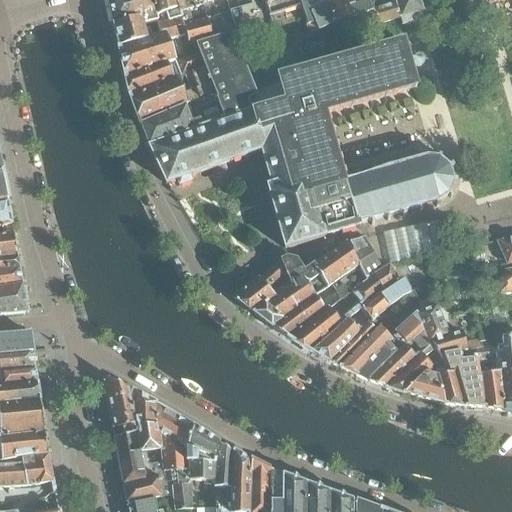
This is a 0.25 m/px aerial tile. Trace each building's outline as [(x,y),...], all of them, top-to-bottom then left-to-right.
[(156,19),(150,0),(112,0),(109,1),(114,27),(142,19),(144,27),(157,25),(156,19)] [(150,0),(156,19),(166,16),(168,22),(181,19),(175,0),(150,0)] [(200,0),(175,0),(181,19),(185,36),(188,48),(196,46),(212,41),(200,0)] [(235,34),(224,0),(200,0),(212,41),(230,36),(235,34)] [(224,0),(235,34),(258,28),(252,8),(249,0),(224,0)] [(263,0),(265,4),(266,4),(269,16),(300,6),(301,6),(298,0),(263,0)] [(326,3),(324,0),(298,0),(301,6),(300,6),(304,21),(313,18),(317,30),(334,24),(326,3)] [(348,20),(341,0),(332,0),(331,1),(326,3),(334,24),(348,20)] [(341,0),(348,20),(371,11),(367,0),(353,4),(352,0),(348,1),(347,0),(341,0)] [(421,11),(418,0),(394,0),(393,1),(394,4),(399,20),(422,12),(421,11)] [(469,0),(461,0),(461,1),(463,8),(471,7),(469,0)] [(394,4),(387,7),(371,11),(376,27),(399,20),(394,4)] [(430,9),(421,11),(422,12),(399,20),(402,26),(432,17),(430,9)] [(317,30),(313,18),(304,21),(308,34),(317,30)] [(114,27),(119,49),(155,39),(153,34),(150,35),(148,30),(145,31),(144,27),(142,19),(114,27)] [(155,39),(119,49),(125,79),(174,61),(167,41),(185,36),(181,19),(168,22),(157,25),(160,35),(156,36),(156,38),(155,39)] [(215,99),(196,107),(204,126),(149,146),(166,184),(168,184),(176,180),(179,187),(190,183),(188,176),(261,151),(264,161),(271,188),(267,189),(284,248),(324,238),(323,236),(357,227),(357,226),(370,222),(371,226),(374,225),(373,221),(385,218),(387,222),(390,221),(389,217),(401,214),(402,217),(406,216),(405,212),(418,209),(419,213),(422,212),(421,208),(435,204),(436,208),(440,207),(439,202),(446,196),(450,200),(452,197),(448,193),(451,183),(456,183),(456,179),(451,180),(448,170),(453,167),(451,164),(447,167),(439,160),(441,157),(438,155),(435,160),(427,159),(426,154),(421,155),(423,159),(409,164),(407,159),(404,160),(405,164),(391,168),(390,164),(387,165),(388,169),(375,173),(374,169),(370,170),(372,174),(359,178),(358,173),(355,174),(356,179),(342,183),(334,153),(324,115),(415,89),(401,43),(382,48),(301,71),(294,64),(278,68),(276,77),(283,103),(249,113),(245,102),(254,98),(230,36),(212,41),(196,46),(198,53),(204,69),(215,99)] [(180,79),(184,77),(204,69),(198,53),(174,61),(125,79),(130,97),(173,80),(168,69),(175,67),(180,79)] [(177,78),(173,80),(130,97),(140,125),(195,102),(196,107),(215,99),(204,69),(184,77),(190,91),(183,94),(177,78)] [(195,102),(140,125),(149,146),(204,126),(196,107),(195,102)] [(0,226),(11,224),(7,205),(0,204),(0,226)] [(383,236),(389,266),(433,257),(456,251),(449,221),(383,236)] [(0,255),(16,253),(13,234),(0,235),(0,255)] [(511,238),(495,241),(505,266),(511,264),(511,238)] [(345,245),(313,266),(319,277),(326,289),(338,281),(341,285),(344,288),(348,287),(351,285),(352,281),(347,275),(358,268),(366,282),(381,270),(364,240),(345,245)] [(266,259),(273,254),(270,251),(264,256),(266,259)] [(0,270),(19,268),(16,253),(0,255),(0,270)] [(289,288),(253,315),(271,329),(315,299),(314,297),(306,285),(319,277),(313,266),(303,273),(296,261),(287,259),(280,261),(280,260),(275,265),(289,288)] [(275,265),(234,299),(242,306),(243,307),(253,315),(289,288),(275,265)] [(366,282),(350,293),(359,305),(363,308),(376,297),(398,282),(388,266),(381,270),(366,282)] [(0,288),(21,286),(19,268),(0,270),(0,288)] [(498,280),(511,277),(511,269),(496,271),(498,280)] [(511,296),(511,277),(498,280),(495,280),(498,298),(511,296)] [(398,282),(376,297),(386,310),(388,308),(387,306),(409,292),(402,280),(398,282)] [(26,315),(21,286),(0,288),(0,316),(12,316),(26,315)] [(315,299),(271,329),(287,339),(327,311),(328,310),(342,300),(337,293),(323,304),(322,303),(319,305),(318,304),(315,299)] [(410,294),(402,298),(406,306),(414,302),(410,294)] [(363,308),(361,310),(370,322),(371,323),(378,317),(386,310),(376,297),(363,308)] [(430,298),(418,303),(422,311),(433,307),(430,298)] [(359,305),(348,314),(351,317),(361,310),(363,308),(359,305)] [(422,311),(414,314),(415,318),(417,317),(423,330),(431,347),(434,351),(439,358),(466,353),(465,346),(461,332),(448,336),(436,306),(433,307),(422,311)] [(327,311),(287,339),(310,353),(346,322),(351,317),(348,314),(338,322),(328,310),(327,311)] [(346,322),(310,353),(327,362),(359,330),(367,324),(370,322),(361,310),(351,317),(346,322)] [(370,322),(367,324),(374,332),(378,328),(381,325),(381,322),(378,317),(371,323),(370,322)] [(387,338),(387,339),(389,341),(392,344),(395,342),(401,348),(404,346),(410,340),(423,330),(417,317),(415,318),(397,334),(394,331),(387,338)] [(359,330),(327,362),(339,368),(370,337),(374,332),(367,324),(359,330)] [(370,337),(339,368),(355,376),(364,366),(389,341),(387,339),(387,338),(386,337),(384,335),(378,328),(374,332),(370,337)] [(423,330),(410,340),(421,354),(431,347),(423,330)] [(0,336),(0,355),(31,353),(29,338),(25,334),(0,336)] [(498,356),(490,358),(491,364),(493,374),(499,373),(504,414),(511,416),(511,337),(507,338),(500,340),(501,347),(497,348),(498,356)] [(364,366),(355,376),(366,381),(401,348),(395,342),(392,344),(389,341),(364,366)] [(488,342),(465,346),(466,353),(479,350),(489,349),(488,342)] [(401,348),(366,381),(385,388),(416,359),(404,346),(401,348)] [(416,359),(385,388),(404,395),(425,376),(426,376),(433,370),(424,360),(434,351),(431,347),(421,354),(416,359)] [(489,349),(479,350),(484,409),(504,414),(499,373),(493,374),(484,376),(483,365),(491,364),(490,358),(488,358),(487,352),(489,352),(489,349)] [(466,353),(439,358),(441,361),(446,376),(461,373),(465,408),(484,409),(479,350),(466,353)] [(0,371),(34,368),(32,353),(31,353),(0,355),(0,371)] [(0,384),(36,381),(34,369),(34,368),(0,371),(0,384)] [(446,376),(437,379),(443,406),(465,408),(461,373),(446,376)] [(425,376),(404,395),(415,398),(417,398),(423,400),(428,401),(432,402),(443,406),(437,379),(436,379),(426,376),(425,376)] [(135,434),(127,390),(108,380),(103,383),(114,438),(135,434)] [(39,399),(36,381),(0,384),(0,403),(3,404),(3,402),(39,399)] [(156,481),(164,479),(155,420),(154,408),(154,405),(127,390),(135,434),(137,447),(136,447),(143,480),(155,478),(156,481)] [(44,432),(39,399),(3,402),(3,404),(0,403),(0,435),(0,436),(44,432)] [(186,480),(189,481),(184,456),(185,449),(188,437),(192,427),(154,405),(154,408),(155,420),(164,479),(165,482),(171,481),(171,478),(176,477),(177,480),(181,480),(181,481),(186,480)] [(184,456),(189,481),(213,482),(218,444),(192,427),(188,437),(185,449),(184,456)] [(48,455),(44,432),(0,436),(2,455),(0,454),(0,461),(3,462),(48,455)] [(137,447),(135,434),(114,438),(123,485),(143,480),(136,447),(137,447)] [(236,454),(218,444),(213,482),(213,488),(230,488),(229,498),(232,498),(232,497),(232,491),(233,467),(236,454)] [(247,511),(250,462),(236,454),(233,467),(232,491),(232,497),(232,498),(232,502),(231,501),(231,511),(215,511),(247,511)] [(53,484),(53,483),(48,455),(3,462),(3,465),(0,464),(0,489),(12,488),(53,484)] [(264,469),(250,462),(247,511),(267,511),(268,483),(263,481),(264,469)] [(355,511),(355,503),(355,504),(352,503),(352,502),(282,476),(269,471),(264,469),(263,481),(268,483),(267,511),(355,511)] [(179,511),(191,511),(189,481),(186,480),(181,481),(181,480),(177,480),(176,477),(171,478),(171,481),(165,482),(164,479),(156,481),(155,478),(143,480),(123,485),(126,503),(127,505),(154,500),(161,499),(173,498),(174,511),(179,511)] [(231,511),(231,501),(231,498),(229,498),(215,498),(215,508),(215,511),(231,511)] [(156,511),(154,500),(127,505),(128,511),(156,511)] [(379,511),(355,503),(355,511),(379,511)]
